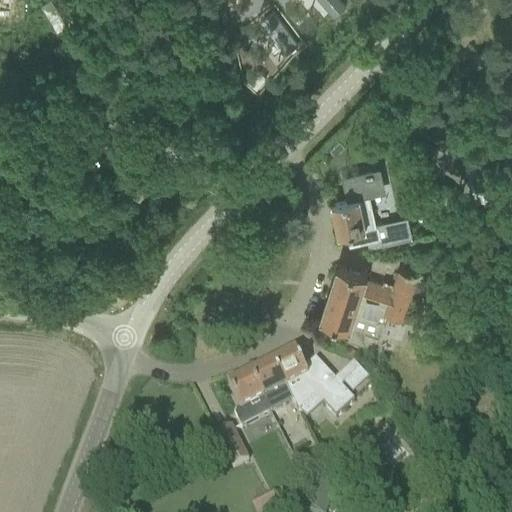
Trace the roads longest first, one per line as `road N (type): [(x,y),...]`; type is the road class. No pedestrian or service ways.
road 1 (unclassified): [(122,359),(163,372),(211,370),(256,348),(285,320),(311,277),(316,216),(309,193),(278,155)]
road 2 (tertiary): [(130,341),(185,249),(278,155)]
road 3 (tertiary): [(278,155),(432,0)]
road 4 (tertiary): [(66,511),(122,359)]
road 5 (unclassified): [(0,308),(55,314),(130,341)]
